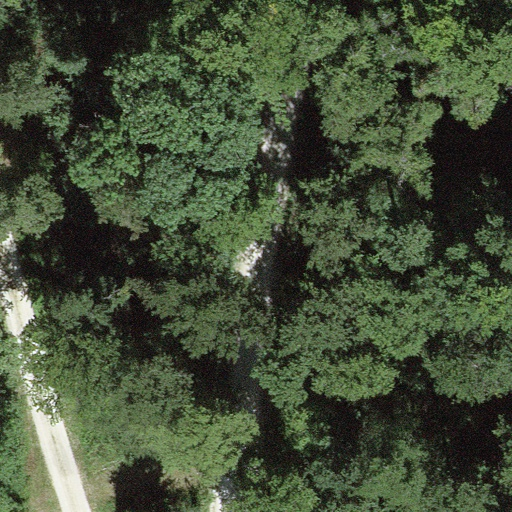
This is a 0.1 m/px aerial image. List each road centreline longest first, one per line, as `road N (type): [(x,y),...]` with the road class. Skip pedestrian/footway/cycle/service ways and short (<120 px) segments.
road 1 (track): [(320,0),(204,511)]
road 2 (track): [(73,511),(0,278)]
